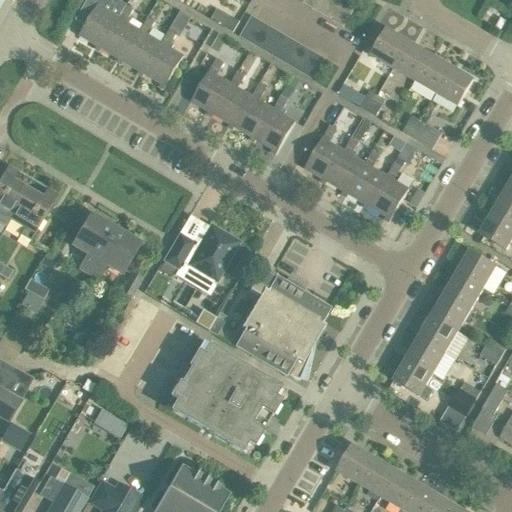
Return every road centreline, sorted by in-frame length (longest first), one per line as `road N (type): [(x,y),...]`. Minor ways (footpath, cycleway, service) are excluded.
road 1 (residential): [(10,31),(406,273)]
road 2 (residential): [(511,84),(406,273)]
road 3 (residential): [(511,506),(334,403)]
road 4 (residential): [(406,273),(334,403)]
road 5 (residential): [(334,403),(270,511)]
